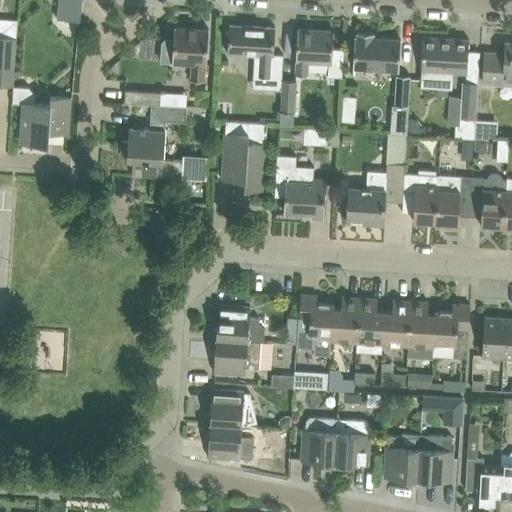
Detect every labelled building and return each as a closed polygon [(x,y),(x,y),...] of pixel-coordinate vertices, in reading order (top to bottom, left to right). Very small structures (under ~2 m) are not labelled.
[(60,19),(78,21),(80,21),(81,0),(58,0),(56,19),(60,19)] [(273,55),(274,47),(275,27),(229,25),(227,53),(259,55),(257,76),(271,77),(272,55),(273,55)] [(205,64),(206,64),(209,29),(174,27),(172,62),(192,63),(191,79),(204,80),(205,64)] [(308,61),(330,63),(330,76),(342,77),(344,49),(332,48),(333,30),(297,29),(296,61),(296,74),(307,75),(308,61)] [(355,36),(353,56),(353,68),(398,71),(400,39),(373,37),(374,33),(357,32),(357,36),(355,36)] [(0,84),(13,86),(13,85),(16,38),(0,36),(0,84)] [(423,36),(421,56),(421,71),(420,86),(452,88),(452,73),(467,73),(469,39),(423,36)] [(484,52),(483,72),(482,82),(511,84),(511,41),(506,41),(505,53),(484,52)] [(393,117),(408,118),(410,75),(396,75),(393,117)] [(281,110),(295,111),(296,80),(282,79),(281,110)] [(478,83),(462,82),(458,136),(474,137),(478,83)] [(13,85),(13,86),(12,103),(22,104),(20,142),(48,144),(49,132),(68,134),(71,97),(51,96),(50,104),(33,103),(34,93),(27,86),(13,85)] [(161,92),(125,89),(124,102),(155,104),(160,104),(161,92)] [(160,104),(155,104),(153,129),(129,128),(128,140),(122,140),(121,155),(127,156),(127,158),(128,158),(127,161),(129,163),(132,163),(132,175),(206,179),(208,156),(182,155),(182,161),(164,160),(165,130),(166,121),(186,122),(187,106),(160,104)] [(280,125),(282,125),(294,126),(294,115),(281,114),(280,125)] [(263,190),(264,170),(267,123),(247,121),(227,120),(226,132),(224,132),(223,159),(221,179),(238,180),(238,188),(244,189),(263,190)] [(325,144),(337,144),(338,129),(326,128),(325,144)] [(387,132),(386,159),(406,160),(407,133),(387,132)] [(507,159),(508,139),(498,138),(497,158),(507,159)] [(472,152),(472,139),(461,139),(461,152),(472,152)] [(348,188),(347,200),(346,220),(384,222),(385,201),(402,202),(404,176),(404,163),(386,162),(385,171),(367,170),(366,189),(348,188)] [(276,180),(286,181),(285,192),(284,212),(310,214),(310,218),(323,218),(326,179),(313,178),(312,182),(294,181),(295,167),(276,166),(276,180)] [(403,202),(402,212),(413,213),(413,221),(435,222),(438,173),(404,172),(404,176),(402,202),(403,202)] [(487,176),(483,176),(472,175),(470,216),(481,217),(480,225),(502,226),(502,230),(503,230),(505,190),(506,178),(503,178),(502,175),(500,174),(497,172),(495,172),(491,173),(489,175),(487,176)] [(472,175),(438,173),(435,225),(458,227),(459,215),(470,216),(472,175)] [(511,193),(506,193),(506,190),(505,190),(503,230),(511,230),(511,193)] [(313,347),(314,335),(331,336),(331,340),(332,340),(334,308),(334,303),(317,303),(317,295),(301,293),(297,346),(313,347)] [(334,308),(332,340),(357,342),(360,297),(342,296),(341,308),(334,308)] [(360,297),(357,342),(383,344),(385,311),(376,310),(377,298),(360,297)] [(385,311),(383,344),(407,345),(408,345),(411,300),(393,299),(392,311),(385,311)] [(408,345),(408,353),(433,355),(436,310),(435,310),(434,314),(427,313),(428,301),(411,300),(408,345)] [(436,310),(433,355),(467,357),(470,304),(453,303),(452,311),(436,310)] [(212,328),(211,337),(259,341),(259,340),(264,341),(265,328),(259,323),(259,317),(249,316),(250,306),(218,304),(217,329),(212,328)] [(482,356),(504,357),(506,318),(484,317),(482,356)] [(214,372),(234,373),(245,374),(246,366),(258,366),(259,341),(211,337),(210,347),(215,347),(214,372)] [(405,373),(393,372),(393,366),(392,363),(382,363),(381,371),(380,371),(380,384),(404,385),(405,373)] [(375,372),(355,371),(355,384),(374,385),(375,372)] [(407,371),(406,386),(430,387),(431,374),(417,373),(417,372),(407,371)] [(294,374),(271,373),(270,385),(293,387),(294,374)] [(355,379),(329,377),(329,389),(354,391),(355,379)] [(472,389),(485,390),(485,381),(472,380),(472,389)] [(454,381),(453,389),(464,390),(464,381),(454,381)] [(205,413),(205,422),(242,425),(242,424),(247,424),(256,421),(249,392),(244,392),(244,391),(212,389),(211,413),(205,413)] [(346,392),(346,402),(360,403),(361,393),(346,392)] [(444,409),(443,423),(460,424),(462,398),(445,397),(444,409)] [(511,411),(511,399),(504,399),(503,411),(511,411)] [(306,419),(305,429),(302,428),(302,441),(300,461),(325,462),(325,467),(334,468),(338,417),(310,416),(306,419)] [(338,417),(334,468),(343,469),(344,463),(368,465),(371,433),(368,433),(368,424),(365,419),(338,417)] [(208,456),(239,459),(239,457),(252,458),(254,436),(241,435),(242,425),(205,422),(204,432),(209,432),(208,456)] [(408,484),(418,485),(421,433),(402,432),(398,435),(388,434),(387,446),(386,446),(384,477),(408,479),(408,484)] [(466,470),(465,490),(475,490),(475,502),(498,504),(499,499),(500,466),(500,462),(484,458),(476,457),(477,433),(469,432),(467,457),(466,470)] [(451,482),(453,462),(454,450),(450,450),(451,435),(421,433),(418,485),(426,485),(427,480),(451,482)] [(500,466),(499,499),(511,499),(511,449),(511,450),(508,454),(500,453),(500,462),(500,466)]
